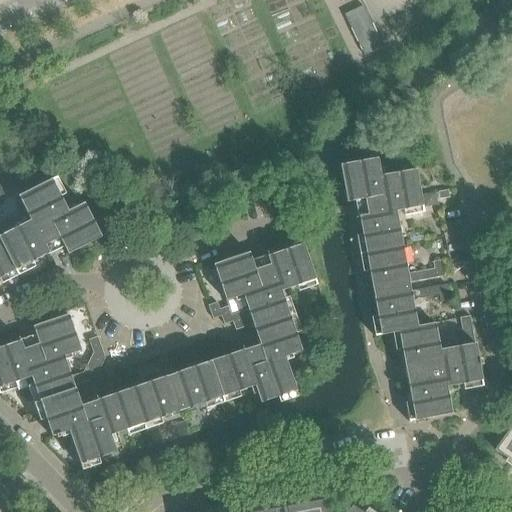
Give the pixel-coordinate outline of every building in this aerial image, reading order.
[(362,6),(344,15),(364,56),(382,47),(362,6)] [(371,76),(392,66),(386,55),(365,66),(371,76)] [(394,211),(421,206),(419,194),(419,188),(415,170),(379,177),(376,159),(339,166),(346,203),(364,200),(367,216),(358,217),(365,253),(360,254),(360,253),(359,254),(359,255),(401,247),(394,211)] [(0,205),(2,204),(16,164),(4,160),(0,172),(0,205)] [(67,212),(51,181),(55,179),(56,180),(57,179),(56,177),(49,181),(18,197),(30,221),(0,236),(0,241),(15,271),(48,254),(44,246),(58,239),(67,255),(100,238),(83,204),(67,212)] [(15,198),(17,190),(9,187),(6,195),(15,198)] [(437,206),(434,193),(422,196),(424,208),(437,206)] [(0,278),(15,271),(0,241),(0,278)] [(317,286),(302,245),(266,257),(269,265),(254,271),(248,253),(213,265),(225,302),(242,296),(247,310),(230,316),(227,307),(219,310),(216,303),(208,305),(212,319),(221,316),(223,325),(232,322),(235,330),(252,325),(253,328),(288,316),(279,292),(313,280),(315,286),(317,286)] [(449,301),(446,285),(410,292),(408,283),(444,277),(442,261),(433,263),(434,270),(406,275),(401,247),(359,255),(359,256),(360,255),(365,254),(380,335),(375,336),(375,335),(373,335),(374,337),(398,333),(397,332),(416,328),(416,327),(411,300),(439,295),(440,303),(449,301)] [(83,372),(70,377),(63,357),(80,351),(67,315),(32,327),(38,344),(23,350),(20,341),(0,348),(0,387),(30,377),(39,402),(74,390),(73,386),(94,379),(104,359),(97,337),(89,340),(93,352),(83,372)] [(295,390),(283,357),(300,351),(288,316),(253,328),(259,345),(208,362),(220,397),(254,385),(260,402),(295,390)] [(482,387),(479,366),(482,366),(481,361),(478,362),(470,317),(459,319),(464,346),(439,351),(434,324),(416,327),(416,328),(397,332),(398,333),(414,420),(409,421),(409,420),(407,420),(408,422),(451,414),(446,387),(480,381),(481,386),(480,386),(480,387),(482,387)] [(220,397),(208,362),(130,389),(142,424),(220,397)] [(115,452),(109,436),(142,424),(130,389),(80,406),(74,390),(39,402),(45,419),(51,437),(53,437),(55,435),(55,438),(60,437),(59,434),(67,431),(79,465),(115,452)] [(188,432),(185,423),(171,428),(174,437),(188,432)] [(511,462),(511,460),(511,423),(494,450),(511,462)] [(325,511),(324,501),(261,511),(325,511)]
